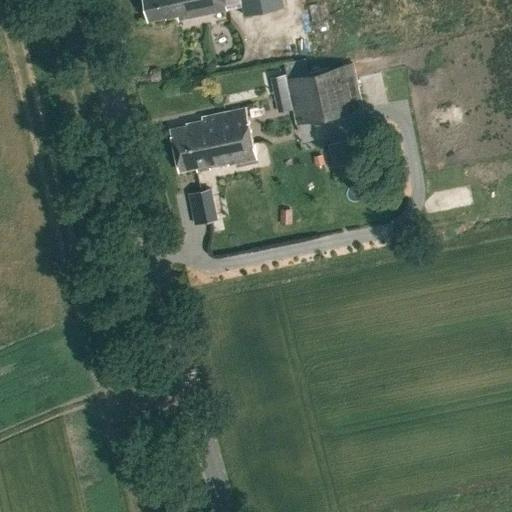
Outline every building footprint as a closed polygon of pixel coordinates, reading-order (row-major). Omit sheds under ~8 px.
[(144,0),(148,21),(177,15),(178,21),(226,11),(226,9),(224,0),(144,0)] [(239,0),(241,6),(243,14),(282,6),(280,0),(239,0)] [(276,110),(279,126),(387,104),(378,56),(284,75),(290,107),(276,110)] [(243,111),(201,119),(201,124),(170,130),(179,172),(196,169),(196,173),(253,163),(243,111)] [(211,189),(189,194),(192,206),(213,201),(211,189)]
